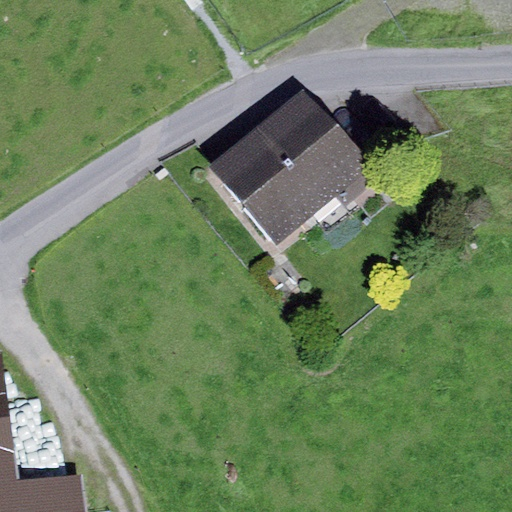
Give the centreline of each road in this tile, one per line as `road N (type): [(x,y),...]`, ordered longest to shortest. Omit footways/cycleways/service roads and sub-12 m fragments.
road 1 (residential): [(0,256),(256,91),(307,72),(357,66),(511,62)]
road 2 (track): [(131,511),(128,493),(0,273)]
